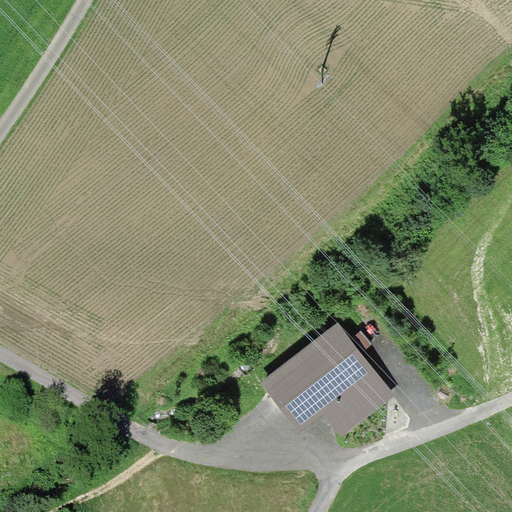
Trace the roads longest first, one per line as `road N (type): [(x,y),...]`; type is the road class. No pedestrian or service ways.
road 1 (unclassified): [(511,395),(345,457),(203,455),(137,435),(0,352)]
road 2 (unclassified): [(79,0),(0,127)]
